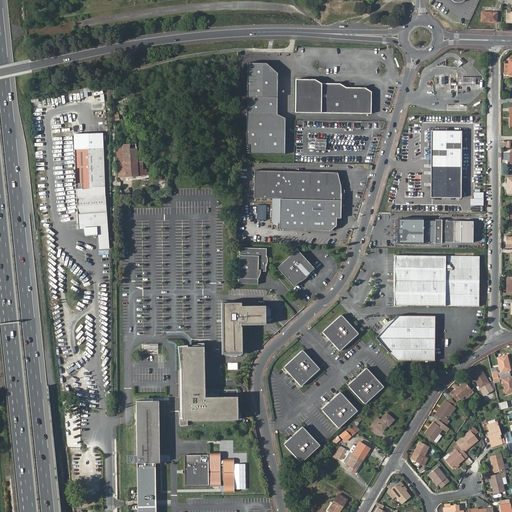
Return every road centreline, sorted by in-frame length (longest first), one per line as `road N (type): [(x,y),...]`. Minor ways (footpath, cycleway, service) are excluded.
road 1 (unclassified): [(282,511),(258,372),(349,268),(414,54)]
road 2 (motorway): [(51,511),(0,19)]
road 3 (secondary): [(0,72),(188,36),(401,35)]
road 4 (residential): [(495,40),(495,341)]
road 5 (motorway): [(0,234),(28,511)]
road 6 (unclassified): [(394,458),(445,379),(495,341)]
